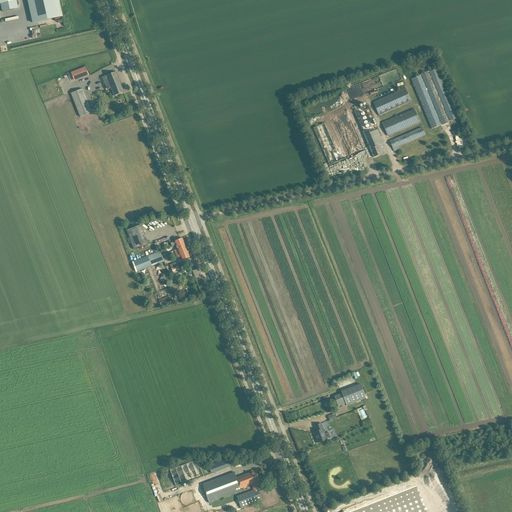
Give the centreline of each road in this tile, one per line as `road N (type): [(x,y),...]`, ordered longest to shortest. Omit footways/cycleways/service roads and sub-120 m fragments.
road 1 (unclassified): [(200,217),(511,145)]
road 2 (unclassified): [(315,511),(200,217)]
road 3 (primary): [(305,511),(192,221)]
road 4 (unclassified): [(295,511),(184,226)]
road 5 (unclassified): [(184,226),(96,0)]
road 6 (primary): [(192,221),(106,0)]
road 7 (unclassified): [(200,217),(116,0)]
